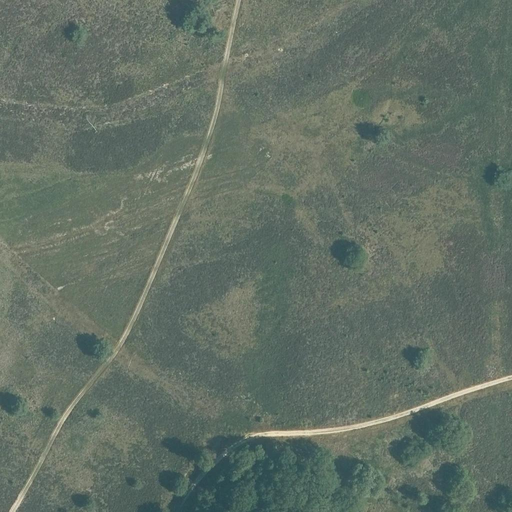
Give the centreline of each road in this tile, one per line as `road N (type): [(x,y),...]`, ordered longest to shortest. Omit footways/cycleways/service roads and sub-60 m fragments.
road 1 (unknown): [(12,511),(64,416),(138,310),(211,133),(239,0)]
road 2 (track): [(175,511),(200,476),(243,441),(372,423),(511,378)]
